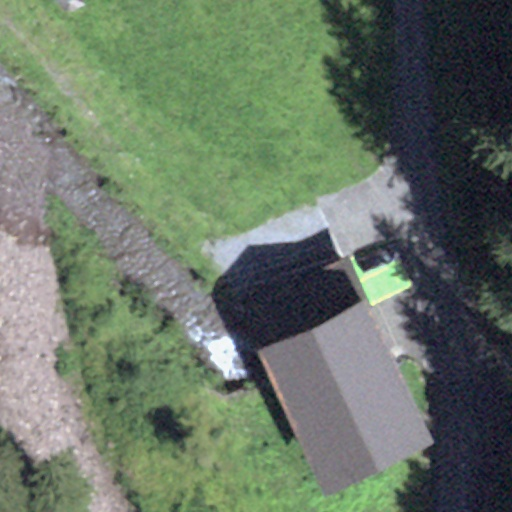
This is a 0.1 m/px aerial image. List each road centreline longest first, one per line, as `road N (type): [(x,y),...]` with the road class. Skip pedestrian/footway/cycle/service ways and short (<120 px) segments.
road 1 (track): [(433,191),(286,248),(184,172),(2,0)]
road 2 (unclassified): [(417,0),(446,340),(445,511)]
